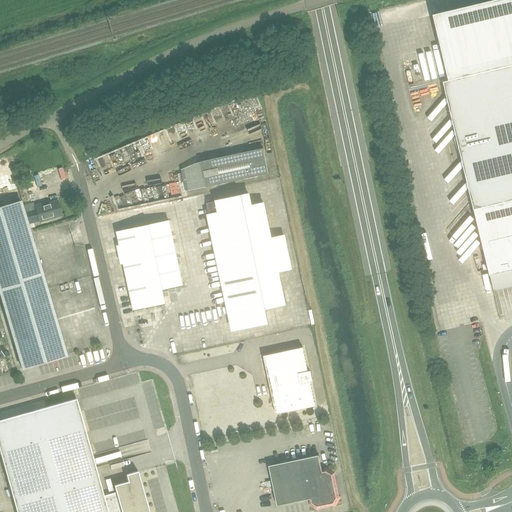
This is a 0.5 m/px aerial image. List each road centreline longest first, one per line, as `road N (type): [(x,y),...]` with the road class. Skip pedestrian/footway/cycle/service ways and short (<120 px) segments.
road 1 (primary): [(391,328),(320,0)]
road 2 (unclassified): [(52,115),(210,37),(328,0)]
road 3 (unclassified): [(127,363),(75,161),(52,115)]
road 4 (unclassified): [(207,511),(178,383),(154,362),(127,363)]
road 5 (primary): [(391,328),(411,499)]
road 6 (primary): [(437,493),(391,328)]
road 7 (unclassified): [(127,363),(0,399)]
